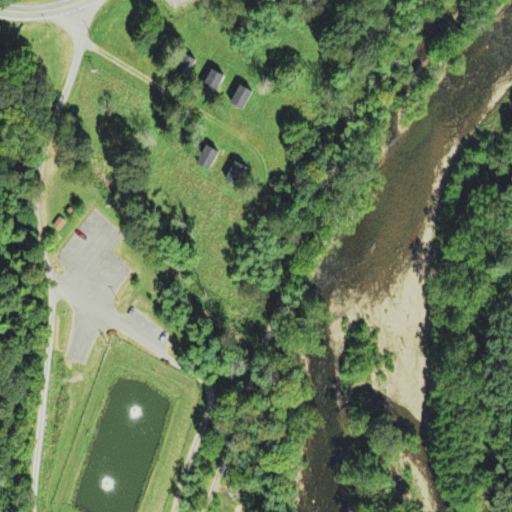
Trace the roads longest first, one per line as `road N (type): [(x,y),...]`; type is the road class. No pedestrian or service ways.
road 1 (track): [(401,0),(368,52),(201,511)]
road 2 (residential): [(29,269),(32,191),(78,42),(76,2)]
road 3 (residential): [(24,511),(29,269)]
road 4 (residential): [(78,42),(280,155)]
